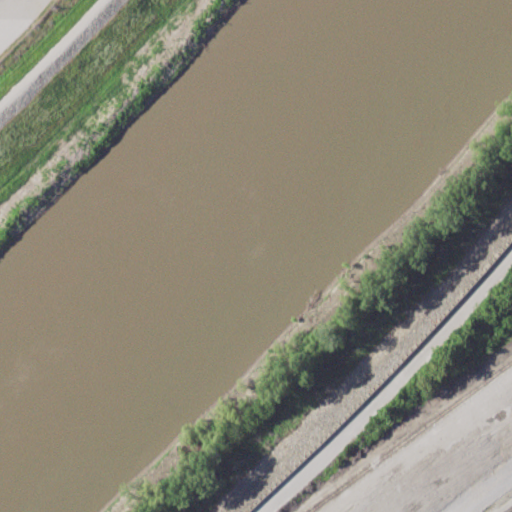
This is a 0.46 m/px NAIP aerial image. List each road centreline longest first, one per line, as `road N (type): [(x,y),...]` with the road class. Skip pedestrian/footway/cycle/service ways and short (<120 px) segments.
road 1 (track): [(511,256),(263,511)]
road 2 (track): [(102,0),(0,106)]
